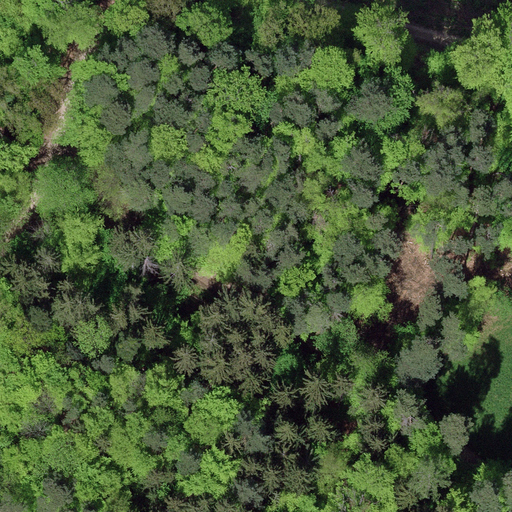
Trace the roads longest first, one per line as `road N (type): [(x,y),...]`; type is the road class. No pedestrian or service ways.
road 1 (track): [(0,261),(33,239),(90,227),(132,229),(172,245),(337,353),(511,494)]
road 2 (track): [(0,252),(90,44),(135,0)]
road 3 (track): [(368,0),(511,40)]
